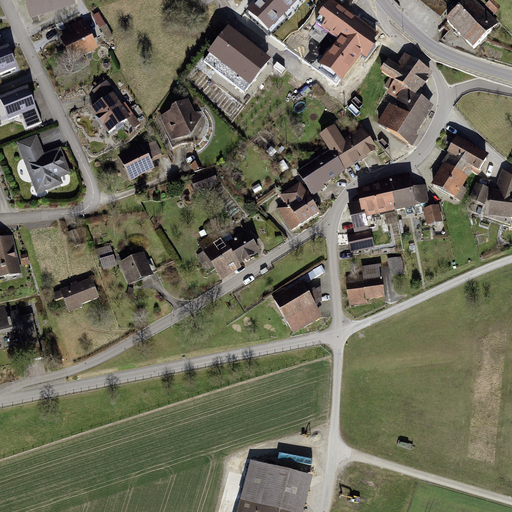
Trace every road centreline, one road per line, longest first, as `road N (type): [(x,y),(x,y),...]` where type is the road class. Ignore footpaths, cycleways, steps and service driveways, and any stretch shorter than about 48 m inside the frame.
road 1 (residential): [(0,396),(103,357),(332,219)]
road 2 (residential): [(0,402),(339,334)]
road 3 (track): [(339,334),(335,449),(511,502)]
road 4 (residential): [(0,219),(76,213),(93,198),(41,72)]
road 5 (residential): [(339,334),(511,260)]
road 6 (residential): [(332,219),(349,191),(417,157),(446,105)]
road 7 (track): [(228,511),(247,453),(335,429)]
road 8 (tertiary): [(511,75),(438,50),(382,1)]
road 9 (residential): [(446,105),(432,67),(392,32),(382,1)]
